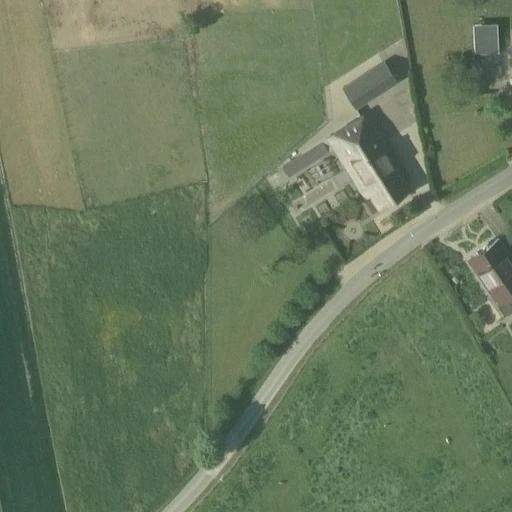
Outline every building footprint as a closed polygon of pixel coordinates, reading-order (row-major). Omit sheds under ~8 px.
[(472,23),(473,52),(498,51),(496,22),(472,23)] [(371,94),(360,77),(344,88),(355,105),(371,94)] [(380,205),(408,188),(392,164),(397,161),(385,141),(380,144),(362,115),(329,136),(366,195),(372,192),(380,205)] [(283,165),(290,176),(300,169),(293,159),(283,165)] [(504,316),(511,310),(511,257),(498,237),(466,259),(496,303),(504,316)]
